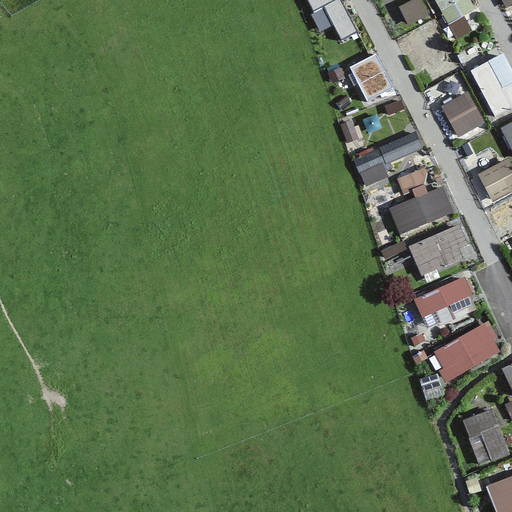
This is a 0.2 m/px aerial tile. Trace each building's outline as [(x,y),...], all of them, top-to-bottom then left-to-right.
[(318,0),(322,9),(343,0),(342,0),(318,0)] [(421,0),(414,0),(399,8),(409,25),(429,14),(421,0)] [(511,11),(511,0),(502,0),(509,13),(511,11)] [(372,41),(360,13),(326,28),(323,22),(311,27),(317,41),(325,38),(333,58),(372,41)] [(412,39),(402,45),(408,55),(418,50),(412,39)] [(457,67),(441,40),(419,53),(435,80),(457,67)] [(493,47),(468,57),(475,75),(500,65),(493,47)] [(395,87),(376,51),(353,63),(371,99),(395,87)] [(511,92),(504,77),(479,90),(492,114),(511,103),(511,92)] [(485,128),(467,95),(441,108),(458,142),(485,128)] [(341,97),(333,101),(341,117),(349,113),(341,97)] [(407,128),(397,103),(353,119),(363,145),(407,128)] [(511,123),(499,131),(511,154),(511,123)] [(427,158),(417,134),(356,159),(363,175),(384,167),(387,174),(427,158)] [(511,168),(510,164),(478,176),(489,206),(511,196),(511,168)] [(404,170),(408,190),(433,186),(429,165),(404,170)] [(453,219),(445,196),(398,213),(406,235),(453,219)] [(511,237),(511,215),(494,225),(503,242),(511,237)] [(469,250),(461,229),(406,251),(420,287),(467,268),(461,253),(469,250)] [(474,299),(468,281),(412,301),(425,339),(474,322),(467,302),(474,299)] [(505,355),(490,327),(433,357),(448,384),(505,355)] [(511,365),(503,370),(511,388),(511,365)] [(511,450),(498,407),(463,419),(480,470),(511,459),(511,450)] [(511,511),(511,478),(486,488),(494,511),(511,511)]
